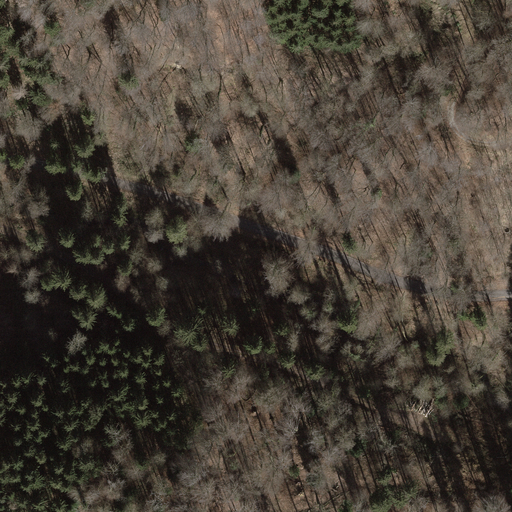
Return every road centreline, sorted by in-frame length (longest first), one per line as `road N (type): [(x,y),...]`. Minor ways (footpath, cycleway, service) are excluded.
road 1 (unclassified): [(0,158),(121,182),(422,289),(469,298),(511,294)]
road 2 (track): [(0,226),(98,274),(160,324),(291,369),(434,436)]
road 3 (track): [(511,140),(469,145),(451,131),(450,101),(470,41),(458,1)]
